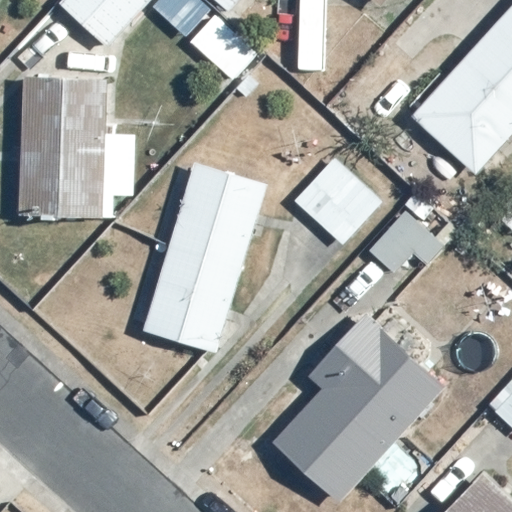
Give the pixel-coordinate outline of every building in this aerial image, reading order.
[(151,0),(66,0),(64,3),(111,45),(151,0)] [(240,0),(219,0),(231,10),(240,0)] [(398,0),(376,0),(389,11),(398,0)] [(511,135),(511,9),(416,115),(479,172),(511,135)] [(259,49),(216,11),(190,40),(233,78),(259,49)] [(368,63),(339,36),(305,73),(334,100),(368,63)] [(111,72),(24,67),(16,212),(116,218),(118,195),(137,196),(141,132),(108,130),(111,72)] [(384,200),(336,155),(297,198),(345,242),(384,200)] [(197,160),(167,190),(152,238),(173,245),(165,270),(145,263),(127,322),(220,350),(271,183),(197,160)] [(511,241),(511,186),(464,241),(474,250),(491,265),(511,241)] [(426,269),(443,250),(461,266),(474,250),(416,199),(407,209),(366,256),(389,276),(409,254),(426,269)] [(451,385),(371,310),(307,377),(322,391),(278,438),(342,499),(451,385)] [(511,380),(489,404),(511,425),(511,380)] [(511,511),(511,495),(489,473),(451,511),(511,511)]
